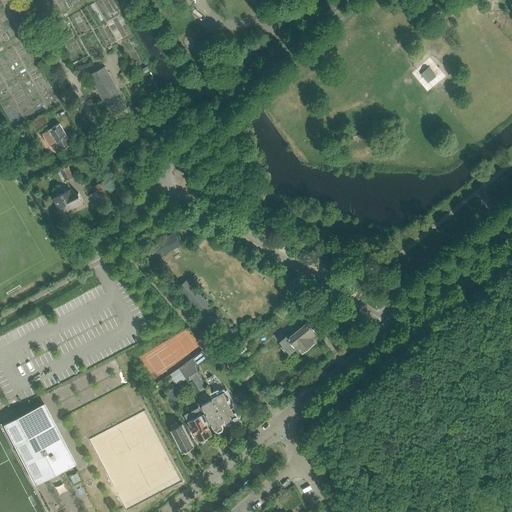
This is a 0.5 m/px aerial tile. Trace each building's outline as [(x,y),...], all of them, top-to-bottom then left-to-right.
[(43,38),(33,43),(37,51),(38,54),(43,52),(48,49),(43,38)] [(127,107),(117,89),(105,66),(89,75),(112,116),(116,114),(127,107)] [(428,67),(420,74),(428,83),(436,76),(428,67)] [(50,123),(49,121),(47,119),(44,114),(30,122),(35,129),(36,132),(50,123)] [(59,123),(51,128),(42,133),(50,145),(57,141),(61,149),(71,143),(59,123)] [(66,180),(73,176),(67,166),(60,169),(66,180)] [(53,198),(62,213),(83,202),(78,193),(75,195),(71,188),(70,189),(53,198)] [(146,247),(153,260),(181,245),(174,233),(146,247)] [(208,304),(199,293),(188,281),(179,288),(188,298),(197,309),(200,312),(208,304)] [(300,308),(303,313),(310,320),(318,314),(309,301),(300,308)] [(239,339),(228,327),(218,315),(209,323),(229,347),(239,339)] [(302,353),(314,342),(313,341),(316,339),(313,336),(317,333),(308,321),(297,330),(295,328),(297,331),(288,338),(287,336),(281,342),(284,345),(281,347),(287,355),(289,354),(297,347),(302,353)] [(212,329),(207,323),(203,326),(208,333),(212,329)] [(179,369),(186,378),(197,371),(197,364),(207,357),(202,350),(179,369)] [(186,378),(179,369),(171,374),(172,377),(172,378),(175,382),(176,382),(177,384),(186,378)] [(197,372),(192,375),(195,380),(196,382),(201,378),(197,372)] [(186,379),(189,384),(195,380),(192,375),(186,379)] [(177,387),(167,392),(170,400),(176,397),(175,395),(180,392),(177,387)] [(213,398),(215,401),(226,423),(229,425),(234,422),(235,419),(233,417),(238,415),(233,406),(225,391),(220,394),(218,390),(211,393),(213,398)] [(202,405),(210,421),(215,431),(218,432),(222,430),(223,427),(222,425),(226,423),(215,401),(206,405),(205,403),(202,405)] [(44,404),(12,421),(42,480),(75,463),(44,404)] [(210,421),(202,405),(201,405),(202,407),(199,409),(203,416),(199,418),(198,414),(188,411),(185,420),(187,422),(188,421),(194,432),(198,441),(212,434),(207,425),(206,423),(210,421)] [(194,445),(189,437),(179,417),(177,418),(179,421),(170,426),(171,429),(178,442),(183,451),(185,453),(190,450),(190,448),(194,445)]
